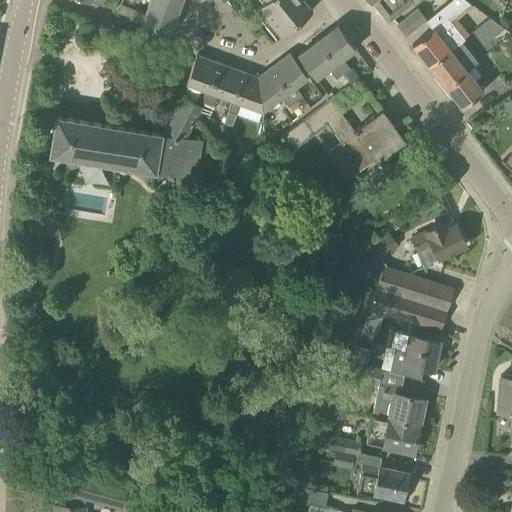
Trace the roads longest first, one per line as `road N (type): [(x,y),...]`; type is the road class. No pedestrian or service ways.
road 1 (residential): [(511,219),(345,0)]
road 2 (residential): [(439,511),(480,329),(511,275)]
road 3 (residential): [(195,0),(182,39),(247,63),(332,0)]
road 4 (tertiary): [(0,130),(25,0)]
